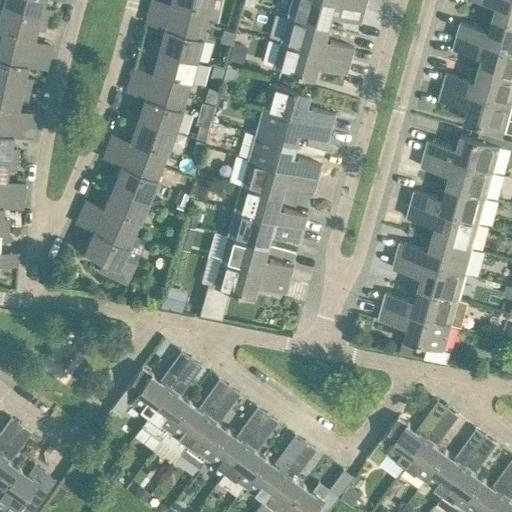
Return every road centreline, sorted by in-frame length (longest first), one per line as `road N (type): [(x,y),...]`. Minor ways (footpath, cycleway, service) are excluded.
road 1 (residential): [(332,303),(359,254),(430,0)]
road 2 (residential): [(403,0),(334,247),(332,303)]
road 3 (residential): [(414,366),(367,440),(337,448),(218,358),(217,327)]
road 4 (residential): [(39,239),(68,197),(94,132),(133,0)]
road 5 (residential): [(79,0),(47,121),(39,239)]
road 6 (residential): [(0,389),(47,425),(67,429),(84,420),(158,316)]
road 7 (residential): [(158,316),(29,299)]
